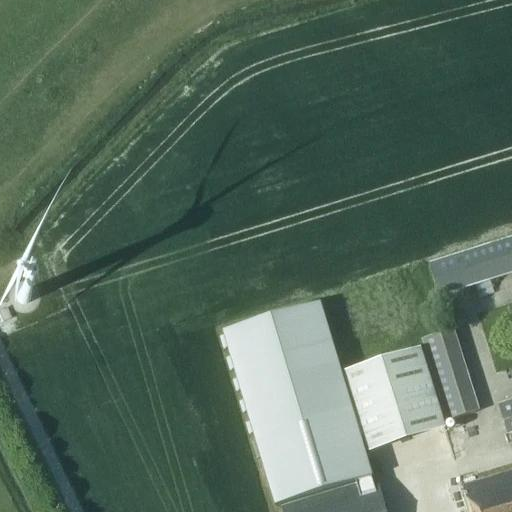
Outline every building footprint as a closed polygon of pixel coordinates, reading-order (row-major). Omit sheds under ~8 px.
[(439,298),(511,274),(511,237),(429,264),(439,298)] [(372,478),(320,305),(225,333),(277,506),(372,478)] [(480,412),(455,330),(422,340),(447,422),(480,412)] [(343,374),(368,454),(447,429),(422,349),(343,374)] [(511,400),(498,405),(508,436),(511,434),(511,400)] [(511,511),(511,471),(461,487),(468,511),(511,511)] [(386,511),(376,479),(281,509),(281,511),(386,511)]
